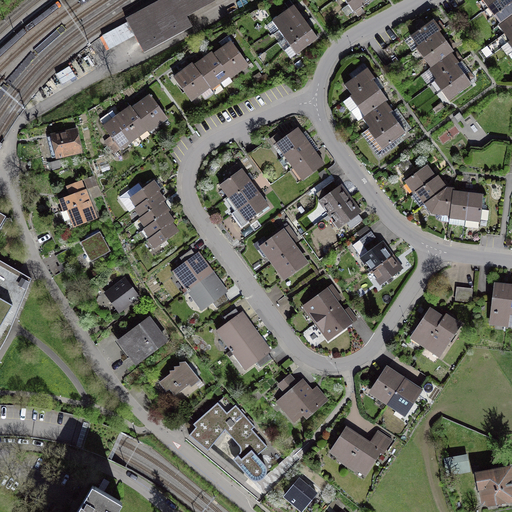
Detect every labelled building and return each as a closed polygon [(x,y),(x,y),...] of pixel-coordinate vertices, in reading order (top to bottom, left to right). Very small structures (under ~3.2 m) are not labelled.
[(159,0),(124,19),(126,22),(100,36),(107,48),(134,34),(145,54),(193,27),(187,17),(215,1),(214,0),(159,0)] [(352,0),(348,3),(354,12),(369,0),(352,0)] [(511,0),(498,0),(488,8),(494,16),(511,2),(511,0)] [(511,2),(494,16),(500,24),(511,14),(511,2)] [(278,29),(300,14),(293,5),(272,21),(278,29)] [(284,38),(306,22),(300,14),(278,29),(284,38)] [(511,14),(500,24),(498,25),(504,33),(511,27),(511,14)] [(434,20),(411,36),(418,46),(439,31),(441,30),(434,20)] [(290,46),(312,30),(306,22),(284,38),(290,46)] [(290,46),(284,50),(290,58),(318,38),(312,30),(290,46)] [(418,46),(416,48),(423,58),(446,41),(439,31),(418,46)] [(453,51),(446,41),(423,58),(431,67),(451,53),(453,51)] [(222,49),(239,71),(248,65),(231,42),(222,49)] [(213,55),(229,76),(230,78),(239,71),(222,49),(213,55)] [(203,60),(220,83),(229,76),(213,55),(212,53),(203,60)] [(459,63),(451,53),(431,67),(428,69),(436,79),(457,64),(459,63)] [(220,83),(203,60),(194,66),(209,87),(211,89),(220,83)] [(209,87),(194,66),(192,64),(183,71),(200,94),(209,87)] [(464,74),(457,64),(436,79),(434,80),(441,90),(464,74)] [(368,69),(345,85),(352,95),(373,80),(375,78),(368,69)] [(200,94),(183,71),(174,77),(191,100),(200,94)] [(464,74),(441,90),(449,101),(472,84),(464,74)] [(352,95),(350,97),(357,106),(380,90),(373,80),(352,95)] [(380,90),(357,106),(365,116),(385,101),(387,100),(380,90)] [(141,101),(158,125),(167,118),(150,95),(141,101)] [(158,125),(141,101),(132,108),(147,129),(148,131),(158,125)] [(385,101),(365,116),(363,118),(370,128),(391,113),(392,111),(385,101)] [(147,129),(132,108),(130,106),(121,113),(138,136),(147,129)] [(129,142),(112,119),(108,113),(99,120),(111,136),(105,141),(114,153),(129,142)] [(138,136),(121,113),(112,119),(129,142),(138,136)] [(391,113),(370,128),(362,133),(370,143),(398,122),(391,113)] [(398,122),(370,143),(379,156),(395,144),(393,141),(405,132),(398,122)] [(276,143),(285,155),(306,140),(297,128),(276,143)] [(80,131),(53,137),(59,161),(85,156),(80,131)] [(285,155),(294,167),(315,152),(306,140),(285,155)] [(0,348),(2,346),(12,326),(31,279),(0,260),(0,225),(5,217),(0,213),(0,145),(1,143),(0,142),(0,348)] [(478,154),(470,153),(468,166),(505,170),(508,144),(493,142),(478,154)] [(315,152),(294,167),(303,180),(324,165),(315,152)] [(415,193),(435,178),(426,165),(406,180),(415,193)] [(229,197),(249,181),(240,169),(220,184),(229,197)] [(94,176),(86,179),(89,188),(97,184),(94,176)] [(447,188),(437,176),(435,178),(415,193),(412,195),(420,207),(423,205),(447,188)] [(331,213),(349,199),(339,186),(338,187),(333,180),(321,189),(326,195),(320,200),(331,213)] [(76,194),(58,201),(63,212),(68,210),(75,230),(98,221),(82,181),(72,185),(76,194)] [(135,208),(158,191),(160,190),(153,181),(142,189),(138,184),(119,197),(130,211),(135,208)] [(238,208),(258,193),(249,181),(229,197),(238,208)] [(439,221),(449,222),(453,191),(454,189),(447,188),(423,205),(430,215),(435,216),(439,221)] [(164,201),(158,191),(135,208),(141,217),(162,202),(164,201)] [(449,224),(464,225),(465,219),(468,194),(453,191),(449,222),(449,224)] [(238,208),(231,213),(240,226),(268,206),(258,193),(238,208)] [(482,204),(482,195),(468,194),(465,219),(488,221),(489,210),(486,209),(487,205),(482,204)] [(360,213),(349,199),(331,213),(337,221),(340,219),(344,224),(346,223),(351,229),(362,220),(358,214),(360,213)] [(169,211),(162,202),(141,217),(140,218),(146,227),(167,212),(169,211)] [(173,221),(167,212),(146,227),(144,229),(150,238),(171,223),(173,221)] [(68,222),(49,229),(54,240),(72,232),(68,222)] [(178,232),(171,223),(150,238),(148,239),(155,248),(178,232)] [(269,264),(294,246),(289,239),(294,235),(286,224),(255,246),(269,264)] [(100,231),(80,242),(91,262),(110,251),(100,231)] [(359,240),(363,246),(376,237),(371,231),(359,240)] [(362,256),(372,270),(390,256),(376,237),(363,246),(368,252),(362,256)] [(294,246),(269,264),(279,279),(278,280),(283,287),(295,279),(291,272),(306,262),(294,246)] [(69,248),(56,256),(60,264),(74,257),(69,248)] [(197,254),(173,272),(187,291),(211,273),(197,254)] [(400,270),(390,256),(372,270),(378,278),(382,275),(386,281),(400,270)] [(211,273),(187,291),(201,309),(225,292),(211,273)] [(300,285),(295,279),(283,287),(287,294),(300,285)] [(125,281),(109,293),(121,309),(137,297),(125,281)] [(511,286),(496,284),(492,311),(496,311),(494,323),(506,324),(511,286)] [(471,289),(454,288),(453,302),(469,303),(471,289)] [(296,305),(308,296),(303,290),(291,298),(296,305)] [(306,307),(317,322),(338,306),(327,291),(312,302),(308,296),(296,305),(301,311),(306,307)] [(349,322),(338,306),(317,322),(328,337),(349,322)] [(425,346),(443,319),(430,309),(412,336),(425,346)] [(111,313),(99,322),(103,328),(115,319),(111,313)] [(254,332),(241,313),(217,331),(230,350),(254,332)] [(446,315),(443,319),(425,346),(440,355),(460,325),(446,315)] [(149,319),(120,340),(137,362),(148,353),(149,354),(160,346),(159,345),(165,340),(149,319)] [(269,351),(254,332),(230,350),(245,369),(269,351)] [(407,339),(398,353),(411,362),(420,348),(407,339)] [(162,380),(158,375),(142,388),(152,401),(169,388),(174,395),(189,384),(191,387),(200,380),(185,361),(179,362),(180,366),(174,366),(175,370),(170,370),(170,373),(162,380)] [(388,402),(403,380),(386,368),(372,389),(379,394),(378,395),(388,402)] [(280,384),(287,393),(278,402),(294,421),(304,412),(307,416),(325,399),(318,391),(313,395),(301,382),(298,385),(289,376),(280,384)] [(417,389),(403,380),(388,402),(397,408),(399,406),(406,411),(417,395),(426,401),(438,383),(426,376),(417,389)] [(264,464),(257,456),(267,447),(252,429),(255,427),(236,405),(227,413),(218,402),(193,424),(196,427),(189,435),(208,450),(225,430),(239,446),(240,447),(241,448),(241,449),(241,450),(240,451),(240,452),(239,453),(239,454),(233,459),(249,477),(250,478),(251,479),(252,480),(254,480),(255,480),(257,481),(259,480),(260,480),(262,479),(263,478),(264,477),(265,476),(266,474),(266,472),(267,471),(267,469),(266,468),(266,466),(265,465),(264,464)] [(347,463),(363,440),(346,429),(333,449),(339,454),(337,457),(347,463)] [(370,445),(363,440),(347,463),(357,470),(360,467),(366,471),(379,451),(382,454),(391,440),(379,432),(370,445)] [(466,455),(446,459),(448,474),(452,474),(451,468),(467,466),(466,455)] [(509,468),(477,474),(479,487),(480,487),(482,503),(488,502),(489,502),(511,498),(511,480),(511,477),(509,468)] [(299,479),(285,495),(298,506),(302,510),(316,493),(299,479)] [(80,511),(79,511),(113,511),(120,501),(95,486),(80,511)]
